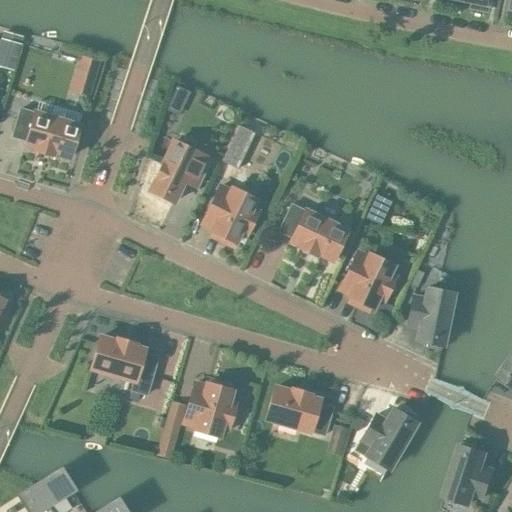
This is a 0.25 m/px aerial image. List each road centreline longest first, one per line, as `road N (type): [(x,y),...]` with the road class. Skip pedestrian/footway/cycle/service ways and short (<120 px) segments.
road 1 (residential): [(65,289),(411,382)]
road 2 (residential): [(95,216),(335,331),(411,382)]
road 3 (residential): [(95,216),(163,0)]
road 4 (residential): [(316,0),(511,42)]
road 5 (residential): [(0,444),(65,289)]
